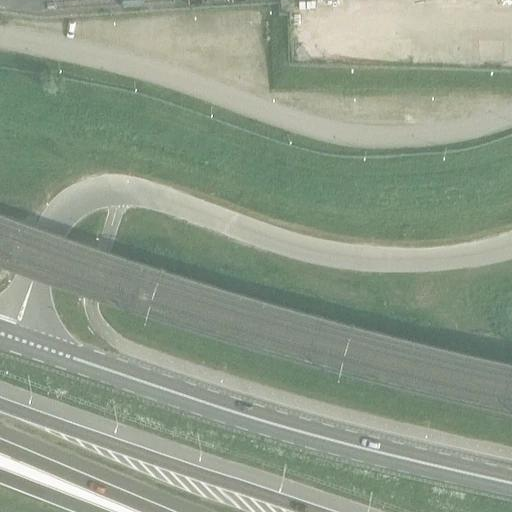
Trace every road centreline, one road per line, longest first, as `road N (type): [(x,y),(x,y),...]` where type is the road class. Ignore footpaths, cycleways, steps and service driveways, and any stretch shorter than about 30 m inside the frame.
road 1 (unclassified): [(14,339),(57,224),(78,203),(107,193),(346,259),(440,261),(511,245)]
road 2 (secondary): [(511,478),(350,443),(14,339)]
road 3 (motorway): [(312,511),(0,405)]
road 4 (motorway): [(156,511),(0,444)]
